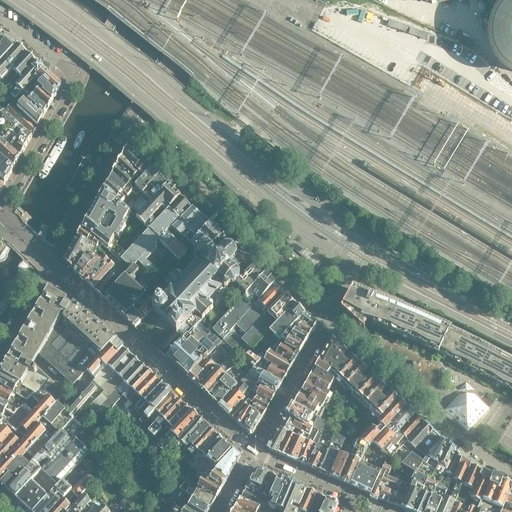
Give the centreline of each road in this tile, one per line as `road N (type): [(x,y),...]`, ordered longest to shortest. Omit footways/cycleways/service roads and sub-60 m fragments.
road 1 (tertiary): [(15,0),(353,263)]
road 2 (tertiary): [(366,240),(50,0)]
road 3 (unclassified): [(51,265),(253,452)]
road 4 (residential): [(335,301),(135,129)]
road 5 (residential): [(0,218),(72,89),(68,73),(0,20)]
road 6 (residential): [(511,473),(477,453),(328,317)]
road 7 (tertiary): [(353,263),(511,344)]
road 8 (tertiary): [(511,319),(366,240)]
road 9 (unclassified): [(135,129),(236,0)]
road 10 (unclassified): [(135,129),(115,147),(51,265)]
road 11 (residential): [(328,317),(253,452)]
road 12 (unclassified): [(253,452),(387,511)]
